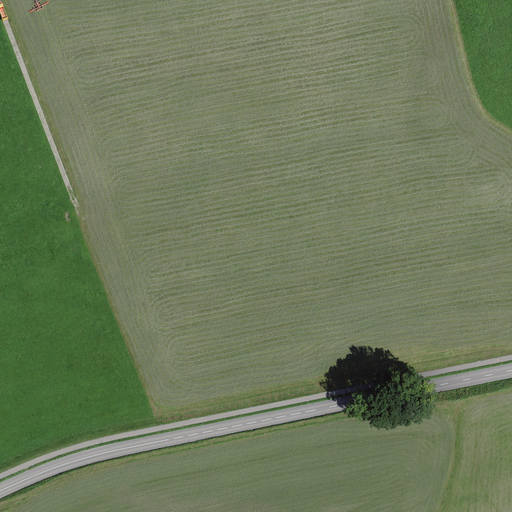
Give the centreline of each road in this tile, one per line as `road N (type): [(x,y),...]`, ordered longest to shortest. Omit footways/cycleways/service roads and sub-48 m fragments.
road 1 (tertiary): [(511,370),(96,455),(0,491)]
road 2 (track): [(72,197),(0,8)]
